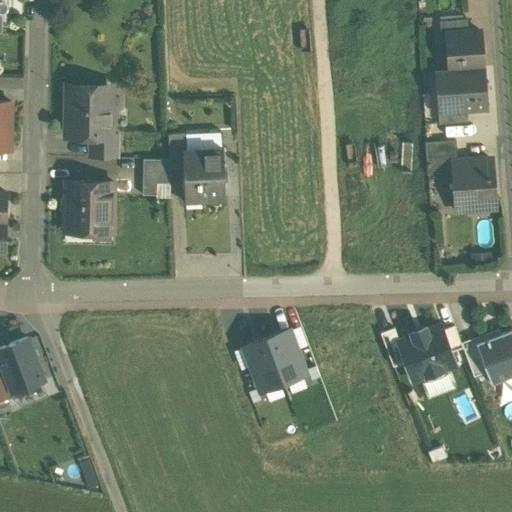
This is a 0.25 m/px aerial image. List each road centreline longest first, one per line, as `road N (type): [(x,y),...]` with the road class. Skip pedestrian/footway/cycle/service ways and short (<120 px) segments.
road 1 (residential): [(511,283),(32,293)]
road 2 (residential): [(32,293),(36,0)]
road 3 (track): [(120,511),(32,293)]
